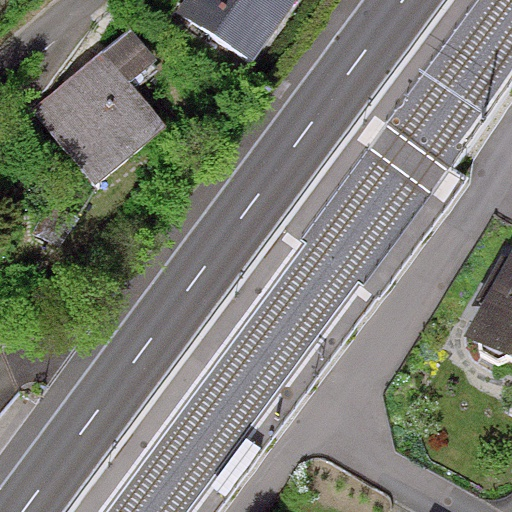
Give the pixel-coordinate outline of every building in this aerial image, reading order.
[(305,0),(181,0),(174,12),(259,69),(305,0)] [(136,34),(35,113),(96,192),(174,132),(139,88),(164,69),(136,34)] [(0,135),(0,162),(14,150),(0,135)] [(81,222),(50,202),(30,233),(62,253),(81,222)] [(511,261),(508,259),(460,344),(511,372),(511,261)]
